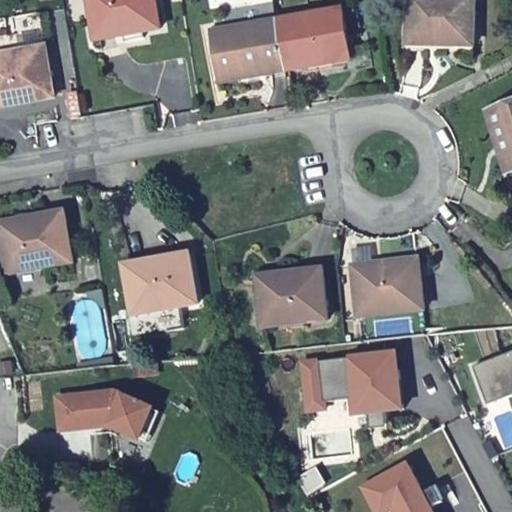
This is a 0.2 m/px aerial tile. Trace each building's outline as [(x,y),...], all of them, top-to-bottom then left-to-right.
[(154,0),(85,0),(94,44),(160,31),(154,0)] [(471,0),(403,0),(404,46),(472,47),(471,0)] [(275,22),(285,73),(350,61),(342,10),(275,22)] [(219,85),(285,73),(275,22),(209,33),(219,85)] [(0,108),(53,98),(46,48),(0,55),(0,108)] [(511,105),(486,114),(505,174),(511,172),(511,105)] [(71,264),(63,214),(0,224),(0,256),(3,276),(71,264)] [(198,306),(189,255),(121,267),(131,317),(198,306)] [(416,260),(349,268),(355,320),(423,312),(416,260)] [(327,323),(321,271),(254,280),(261,330),(327,323)] [(511,354),(471,369),(486,408),(511,397),(511,354)] [(389,357),(306,365),(309,384),(324,382),(326,403),(351,401),(353,416),(367,415),(369,436),(386,435),(384,413),(400,412),(396,372),(391,373),(389,357)] [(326,403),(324,382),(309,384),(311,415),(328,413),(326,403)] [(113,391),(63,395),(66,428),(109,424),(138,437),(151,407),(113,391)] [(55,396),(59,428),(66,428),(63,395),(55,396)] [(151,407),(138,437),(145,440),(158,410),(151,407)] [(420,495),(405,466),(361,490),(372,511),(390,511),(391,511),(429,511),(428,510),(440,504),(432,489),(420,495)]
